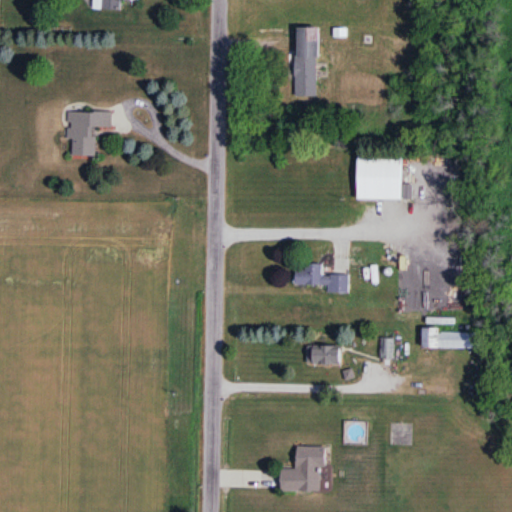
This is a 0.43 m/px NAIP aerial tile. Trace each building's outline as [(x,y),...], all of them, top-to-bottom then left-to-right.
[(131,0),(104,0),(105,0),(103,7),(120,12),(123,0),(130,3),(131,0)] [(297,29),(297,98),(319,98),(319,29),(297,29)] [(97,128),(113,128),(113,113),(70,113),(69,141),(73,141),(73,157),(97,157),(97,128)] [(359,201),(403,201),(403,157),(359,157),(359,201)] [(324,277),(324,266),(307,266),(307,271),(297,271),(297,287),(329,286),(330,294),(350,294),(350,276),(324,277)] [(424,350),(476,350),(476,330),(424,330),(424,350)] [(382,360),(395,360),(395,340),(382,340),(382,360)] [(341,347),(308,347),(308,367),(341,367),(341,347)] [(325,494),(326,449),(297,448),(297,471),(282,471),(282,493),(325,494)]
